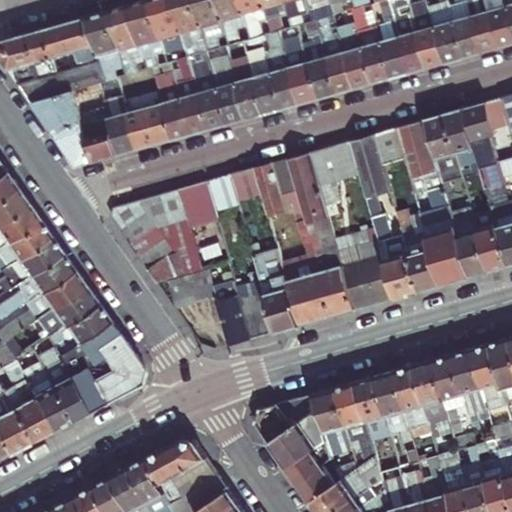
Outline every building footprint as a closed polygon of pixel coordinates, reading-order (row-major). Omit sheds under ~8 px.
[(150,0),(143,0),(129,4),(144,53),(148,68),(149,68),(160,65),(155,48),(164,46),(150,0)] [(172,0),(150,0),(164,46),(166,52),(177,48),(173,33),(181,30),(172,0)] [(194,0),(172,0),(181,30),(189,57),(206,52),(210,51),(205,35),(194,0)] [(218,0),(194,0),(205,35),(210,51),(225,46),(231,45),(218,0)] [(241,0),(218,0),(231,45),(242,42),(238,26),(239,26),(236,15),(245,13),(241,0)] [(264,0),(241,0),(245,13),(253,38),(262,36),(265,35),(257,9),(266,7),(264,0)] [(289,11),(285,0),(264,0),(266,7),(273,32),(279,31),(294,27),(291,16),(283,19),(281,13),(289,11)] [(285,0),(289,11),(291,16),(294,27),(297,26),(311,22),(315,21),(312,11),(302,13),(297,0),(285,0)] [(308,0),(312,11),(315,21),(317,20),(323,18),(327,17),(322,2),(327,0),(308,0)] [(331,0),(336,15),(348,11),(344,0),(331,0)] [(354,0),(357,8),(362,7),(367,6),(365,0),(354,0)] [(398,35),(409,72),(426,67),(416,30),(410,11),(406,12),(402,0),(387,0),(390,8),(398,35)] [(129,4),(108,10),(119,48),(127,74),(138,71),(133,55),(144,53),(129,4)] [(511,42),(511,20),(507,4),(490,9),(500,45),(511,42)] [(391,77),(380,40),(376,25),(369,27),(362,7),(357,8),(352,10),(362,45),(373,82),(391,77)] [(500,45),(490,9),(471,14),(482,50),(500,45)] [(108,10),(87,16),(100,59),(106,80),(118,77),(110,51),(119,48),(108,10)] [(482,50),(471,14),(453,20),(463,56),(482,50)] [(45,28),(54,55),(81,48),(84,59),(85,59),(86,63),(100,59),(87,16),(45,28)] [(325,55),(327,55),(318,25),(317,20),(315,21),(311,22),(312,27),(307,28),(316,58),(307,61),(317,97),(336,92),(325,55)] [(463,56),(453,20),(435,25),(445,61),(463,56)] [(445,61),(435,25),(416,30),(426,67),(445,61)] [(294,27),(279,31),(282,40),(299,35),(297,26),(294,27)] [(0,44),(0,56),(31,101),(73,89),(106,80),(100,59),(86,63),(58,71),(54,55),(45,28),(1,40),(0,44)] [(267,52),(284,48),(282,40),(279,31),(273,32),(265,35),(262,36),(267,52)] [(409,72),(398,35),(380,40),(391,77),(409,72)] [(264,113),(248,61),(242,62),(238,50),(244,48),(242,42),(231,45),(225,46),(235,81),(245,118),(264,113)] [(305,53),(302,43),(284,48),(287,58),(305,53)] [(373,82),(362,45),(344,50),(355,86),(373,82)] [(281,108),(271,71),(269,64),(260,66),(254,48),(251,49),(250,46),(244,48),(248,61),(264,113),(281,108)] [(355,86),(344,50),(327,55),(325,55),(336,92),(355,86)] [(191,71),(210,66),(206,52),(189,57),(187,57),(191,71)] [(183,80),(175,82),(189,134),(208,128),(197,92),(191,71),(187,57),(177,60),(183,80)] [(317,97),(307,61),(289,66),(300,102),(317,97)] [(300,102),(289,66),(271,71),(281,108),(300,102)] [(189,134),(175,82),(171,71),(153,76),(161,102),(171,139),(189,134)] [(235,81),(216,86),(227,123),(245,118),(235,81)] [(216,86),(197,92),(208,128),(227,123),(216,86)] [(48,125),(81,117),(73,89),(31,101),(48,125)] [(511,125),(511,93),(503,96),(511,124),(511,125)] [(488,101),(465,107),(476,146),(482,167),(500,161),(492,135),(497,133),(488,101)] [(171,139),(161,102),(143,107),(154,144),(171,139)] [(143,107),(125,112),(136,149),(154,144),(143,107)] [(446,113),(457,151),(476,146),(465,107),(446,113)] [(136,149),(125,112),(107,117),(107,119),(109,126),(111,132),(117,154),(136,149)] [(446,113),(426,118),(436,157),(443,182),(456,178),(464,176),(462,170),(457,151),(446,113)] [(94,160),(87,139),(81,117),(48,125),(73,161),(81,164),(94,160)] [(426,230),(441,284),(470,276),(455,221),(452,214),(445,189),(443,182),(436,157),(426,118),(397,127),(406,159),(416,193),(428,190),(434,210),(421,213),(426,230)] [(397,127),(376,133),(385,165),(406,159),(397,127)] [(94,160),(117,154),(111,132),(87,139),(94,160)] [(367,195),(368,198),(392,191),(385,165),(376,133),(352,139),(361,174),(367,195)] [(310,151),(320,186),(361,174),(352,139),(310,151)] [(327,269),(321,270),(334,314),(355,308),(344,271),(328,213),(320,186),(310,151),(289,157),(296,183),(300,196),(305,194),(318,240),(319,240),(327,269)] [(256,167),(263,192),(282,187),(296,183),(289,157),(256,167)] [(482,167),(483,171),(486,183),(493,205),(494,210),(510,264),(511,263),(511,200),(509,202),(503,183),(506,181),(500,161),(482,167)] [(263,192),(256,167),(239,172),(247,198),(263,193),(263,192)] [(0,196),(17,185),(5,168),(0,172),(0,196)] [(483,171),(469,175),(464,176),(465,183),(467,188),(486,183),(483,171)] [(232,173),(213,179),(221,208),(240,202),(232,173)] [(443,182),(445,189),(465,183),(464,176),(456,178),(443,182)] [(222,243),(204,182),(184,187),(202,249),(213,246),(215,256),(200,260),(202,268),(210,266),(230,260),(225,243),(222,243)] [(0,221),(28,201),(17,185),(0,196),(0,221)] [(288,210),(282,187),(263,192),(263,193),(270,216),(288,210)] [(176,252),(165,237),(158,228),(171,224),(188,219),(178,189),(162,193),(138,200),(115,206),(111,214),(122,229),(130,242),(139,255),(148,268),(157,281),(184,273),(178,254),(176,252)] [(0,245),(7,241),(40,218),(28,201),(0,221),(0,245)] [(398,211),(404,233),(420,290),(441,284),(426,230),(417,233),(415,226),(411,213),(408,213),(407,209),(398,211)] [(473,211),(490,270),(510,264),(494,210),(480,214),(479,209),(473,211)] [(468,217),(455,221),(470,276),(490,270),(473,211),(467,213),(468,217)] [(420,290),(404,233),(387,238),(380,214),(374,216),(386,259),(397,297),(420,290)] [(51,234),(40,218),(7,241),(12,249),(0,256),(0,266),(2,269),(18,257),(51,234)] [(63,250),(51,234),(18,257),(23,265),(7,276),(13,285),(18,283),(63,250)] [(301,324),(289,280),(286,272),(279,246),(261,252),(259,243),(253,246),(259,268),(266,292),(277,330),(301,324)] [(29,299),(75,267),(63,250),(18,283),(22,290),(19,293),(25,302),(29,299)] [(355,308),(397,297),(386,259),(344,271),(355,308)] [(229,263),(210,268),(213,279),(232,274),(229,263)] [(86,284),(75,267),(29,299),(34,307),(30,309),(36,319),(86,284)] [(192,302),(204,299),(217,295),(214,281),(213,279),(210,268),(197,272),(185,276),(170,280),(179,306),(192,302)] [(334,314),(321,270),(289,280),(301,324),(334,314)] [(252,338),(241,299),(235,279),(225,282),(229,295),(219,299),(218,299),(230,344),(252,338)] [(97,299),(86,284),(36,319),(31,323),(41,338),(44,337),(45,336),(48,334),(97,299)] [(252,338),(277,330),(266,292),(241,299),(252,338)] [(109,317),(97,299),(48,334),(50,337),(56,348),(58,352),(66,347),(59,337),(63,334),(70,344),(109,317)] [(15,334),(4,317),(0,319),(0,335),(2,339),(4,341),(12,336),(15,334)] [(66,347),(58,352),(89,408),(141,381),(144,366),(109,317),(70,344),(66,347)] [(23,352),(12,336),(4,341),(15,357),(23,352)] [(41,338),(31,346),(43,367),(71,418),(89,408),(58,352),(56,348),(52,351),(44,337),(41,338)] [(511,385),(511,344),(510,337),(491,342),(504,388),(511,385)] [(31,439),(53,428),(26,376),(15,357),(4,341),(2,339),(0,340),(0,359),(22,400),(12,405),(31,439)] [(471,348),(482,387),(488,408),(508,402),(504,388),(491,342),(471,348)] [(453,354),(463,393),(482,387),(471,348),(453,354)] [(433,360),(444,398),(463,393),(453,354),(433,360)] [(444,398),(433,360),(413,365),(424,404),(444,398)] [(430,424),(428,417),(424,404),(413,365),(394,370),(405,409),(413,407),(419,427),(430,424)] [(71,418),(43,367),(26,376),(53,428),(71,418)] [(400,432),(411,429),(405,409),(394,370),(374,376),(385,414),(394,413),(400,432)] [(385,414),(374,376),(356,381),(371,435),(380,433),(381,437),(391,434),(385,414)] [(371,435),(356,381),(336,387),(347,425),(356,423),(362,443),(372,440),(371,435)] [(0,436),(8,451),(31,439),(12,405),(1,384),(0,384),(0,436)] [(336,387),(314,393),(328,439),(331,452),(353,446),(347,425),(336,387)] [(328,439),(314,393),(261,408),(256,422),(287,467),(312,449),(328,439)] [(477,403),(467,406),(469,413),(480,410),(477,403)] [(458,409),(448,411),(450,419),(460,416),(458,409)] [(428,417),(430,424),(441,421),(438,414),(428,417)] [(353,446),(362,443),(356,423),(347,425),(353,446)] [(0,455),(8,451),(0,436),(0,455)] [(146,457),(174,510),(175,511),(195,511),(229,489),(196,441),(183,438),(146,457)] [(476,445),(478,453),(498,447),(495,439),(478,444),(476,445)] [(457,450),(460,458),(478,453),(476,445),(459,449),(457,450)] [(355,452),(359,467),(376,455),(374,446),(355,452)] [(331,476),(312,449),(287,467),(311,500),(340,480),(337,472),(331,476)] [(417,450),(397,455),(400,466),(420,460),(417,450)] [(438,455),(441,463),(460,458),(457,450),(438,455)] [(340,480),(311,500),(318,511),(333,511),(364,490),(381,479),(373,467),(378,463),(378,460),(376,455),(359,467),(340,480)] [(397,455),(378,460),(378,463),(381,471),(400,466),(397,455)] [(146,457),(129,467),(147,501),(155,497),(162,511),(170,511),(174,510),(146,457)] [(501,457),(481,463),(495,511),(511,511),(511,497),(506,475),(501,457)] [(495,511),(481,463),(462,468),(475,511),(495,511)] [(111,476),(130,511),(137,506),(140,511),(153,511),(147,501),(129,467),(111,476)] [(475,511),(462,468),(444,473),(455,511),(475,511)] [(431,498),(434,511),(455,511),(444,473),(443,472),(433,475),(439,496),(431,498)] [(130,511),(111,476),(93,486),(107,511),(130,511)] [(420,501),(411,504),(413,511),(434,511),(431,498),(425,478),(414,481),(420,501)] [(400,507),(392,509),(392,511),(413,511),(411,504),(405,483),(394,486),(400,507)] [(77,494),(85,511),(107,511),(93,486),(77,494)] [(364,490),(333,511),(372,511),(376,509),(389,500),(386,488),(370,499),(364,490)] [(195,511),(226,511),(239,503),(229,489),(195,511)] [(85,511),(77,494),(59,504),(63,511),(85,511)] [(392,511),(392,509),(389,500),(376,509),(376,511),(392,511)]
